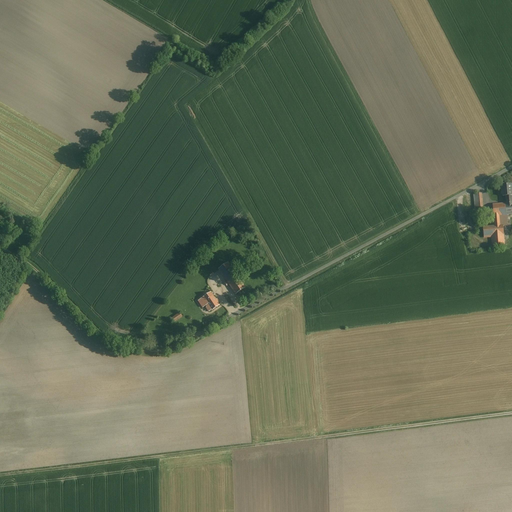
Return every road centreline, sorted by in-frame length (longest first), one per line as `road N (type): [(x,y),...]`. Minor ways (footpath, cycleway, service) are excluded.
road 1 (track): [(511,413),(0,472)]
road 2 (track): [(0,246),(96,332),(123,345),(169,348),(215,324)]
road 3 (track): [(309,0),(420,215)]
